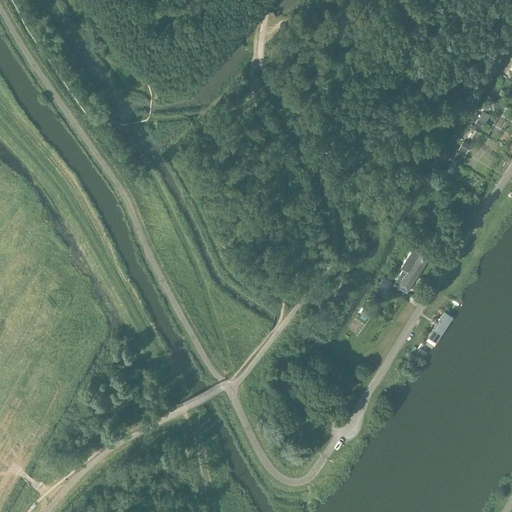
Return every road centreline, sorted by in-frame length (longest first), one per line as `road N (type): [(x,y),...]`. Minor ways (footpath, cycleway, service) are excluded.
road 1 (unknown): [(263,0),(253,99),(284,160),(279,209),(299,268),(278,323),(225,386)]
road 2 (unknown): [(181,409),(81,222),(0,120)]
road 3 (unclassified): [(347,427),(511,167)]
road 4 (track): [(275,0),(192,86),(159,94),(127,88),(63,0)]
road 5 (unknown): [(181,409),(102,448),(28,511)]
